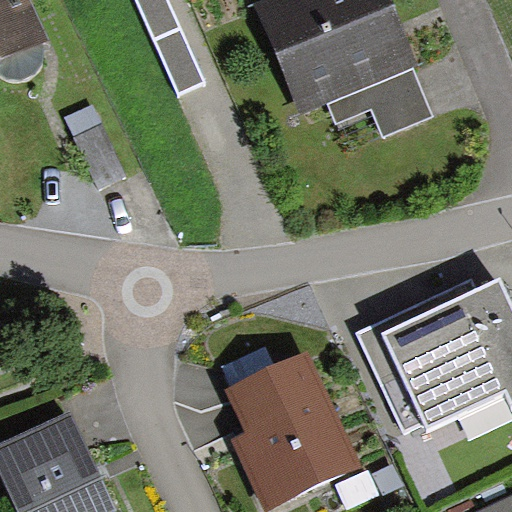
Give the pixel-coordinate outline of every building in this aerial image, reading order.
[(48,41),(30,0),(0,0),(0,73),(7,78),(23,80),(34,76),(43,62),(43,43),(48,41)] [(141,0),(184,99),(212,87),(174,0),(141,0)] [(391,0),(279,0),(256,10),(300,113),(327,102),(413,68),(420,66),(391,0)] [(413,68),(327,102),(336,124),(373,109),(384,135),(432,116),(413,68)] [(462,292),(360,342),(409,439),(427,430),(431,437),(505,401),(511,415),(511,414),(511,309),(501,287),(480,297),(474,286),(462,292)] [(363,464),(308,350),(233,386),(254,430),(236,439),(270,508),(363,464)] [(88,402),(0,437),(0,464),(19,511),(115,511),(130,506),(88,402)] [(511,511),(511,492),(470,511),(511,511)]
